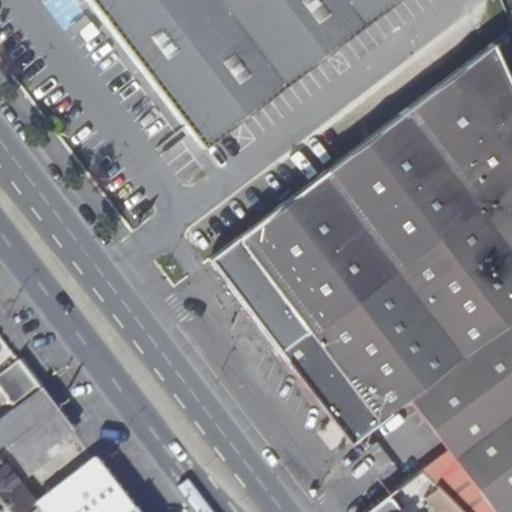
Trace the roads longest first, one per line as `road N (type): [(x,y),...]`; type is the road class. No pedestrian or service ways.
road 1 (primary): [(282,511),(0,157)]
road 2 (primary): [(0,231),(214,511)]
